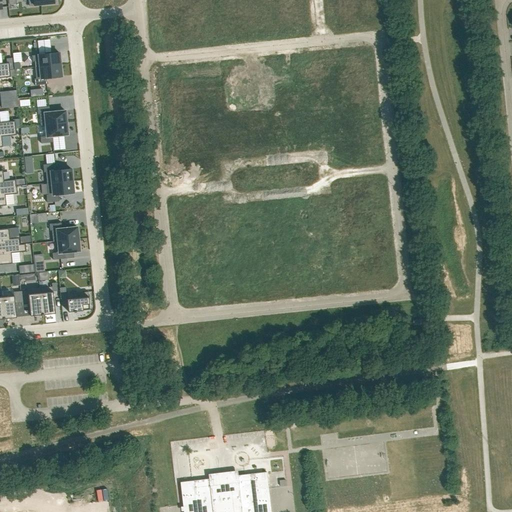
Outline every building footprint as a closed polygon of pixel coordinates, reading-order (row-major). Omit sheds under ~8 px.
[(50,54),(31,56),(32,62),(39,61),(39,66),(34,67),(60,65),(59,53),(57,53),(57,51),(50,52),(50,54)] [(36,79),(34,79),(35,85),(46,84),(46,78),(61,77),(60,65),(34,67),(36,79)] [(0,78),(10,77),(9,70),(0,70),(0,78)] [(49,106),(37,108),(37,114),(39,114),(40,126),(45,125),(66,123),(65,111),(49,112),(49,106)] [(0,129),(15,128),(15,121),(0,122),(0,129)] [(46,136),(40,137),(40,143),(52,142),(52,136),(67,135),(66,123),(45,125),(46,136)] [(0,147),(2,147),(1,137),(16,135),(15,128),(0,129),(0,147)] [(24,157),(26,173),(33,173),(31,156),(24,157)] [(55,163),(43,165),(44,172),(45,172),(46,183),(72,181),(71,169),(55,170),(55,163)] [(2,170),(0,170),(0,188),(16,187),(16,186),(15,180),(3,181),(2,170)] [(48,195),(46,195),(47,203),(59,201),(58,194),(73,193),(72,181),(46,183),(48,195)] [(0,205),(6,205),(5,195),(17,194),(16,186),(16,187),(0,188),(0,205)] [(37,214),(38,222),(46,221),(46,213),(37,214)] [(61,223),(49,224),(50,231),(51,230),(52,242),(55,242),(55,241),(78,239),(77,227),(61,229),(61,223)] [(8,228),(0,229),(0,246),(19,245),(19,244),(19,238),(9,239),(8,228)] [(56,253),(52,253),(52,260),(64,259),(64,252),(79,251),(78,239),(55,241),(55,242),(56,253)] [(0,264),(12,263),(11,253),(26,252),(25,244),(19,244),(19,245),(0,246),(0,264)] [(43,271),(43,262),(35,263),(35,272),(43,271)] [(33,265),(19,266),(19,273),(33,272),(33,265)] [(52,287),(39,288),(42,315),(43,315),(43,314),(55,313),(52,291),(57,291),(56,283),(51,283),(52,287)] [(27,290),(20,291),(21,303),(28,302),(30,316),(41,314),(41,315),(42,315),(39,288),(27,289),(27,290)] [(13,295),(1,297),(4,319),(5,319),(5,318),(16,317),(14,304),(21,303),(20,291),(13,292),(13,295)] [(66,299),(68,312),(73,311),(73,312),(76,312),(76,311),(84,310),(89,309),(88,302),(89,302),(88,292),(79,293),(79,297),(66,299)] [(270,511),(266,472),(262,472),(248,474),(180,482),(183,511),(270,511)]
